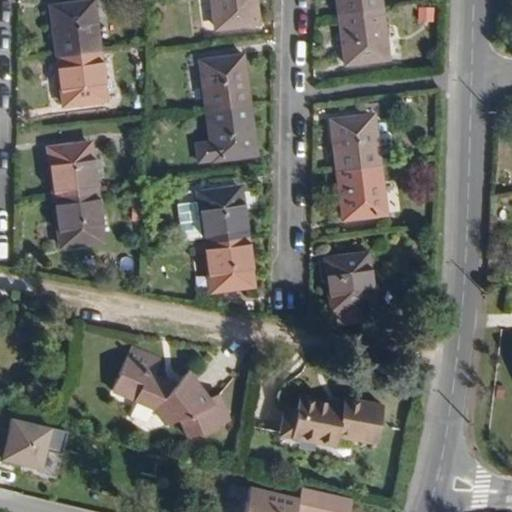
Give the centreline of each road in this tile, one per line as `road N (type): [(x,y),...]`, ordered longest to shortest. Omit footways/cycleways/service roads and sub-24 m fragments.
road 1 (unknown): [(456,364),(0,282)]
road 2 (secondary): [(437,479),(464,315),(470,78)]
road 3 (residential): [(294,95),(290,302)]
road 4 (residential): [(294,95),(470,78)]
